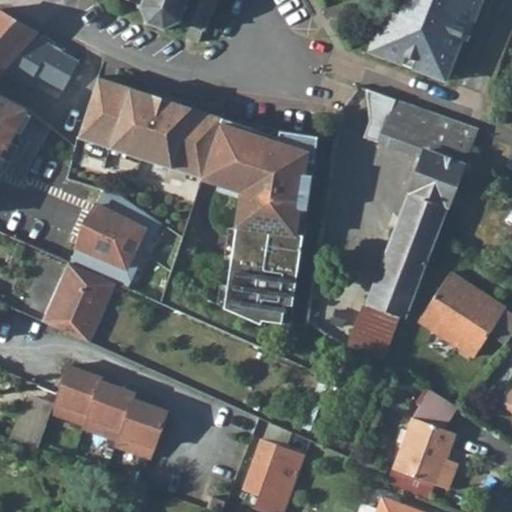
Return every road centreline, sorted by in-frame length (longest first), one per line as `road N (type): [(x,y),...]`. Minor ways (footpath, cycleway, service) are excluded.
road 1 (residential): [(252,427),(54,343),(37,367),(0,352)]
road 2 (residential): [(27,0),(113,47),(177,70),(249,67)]
